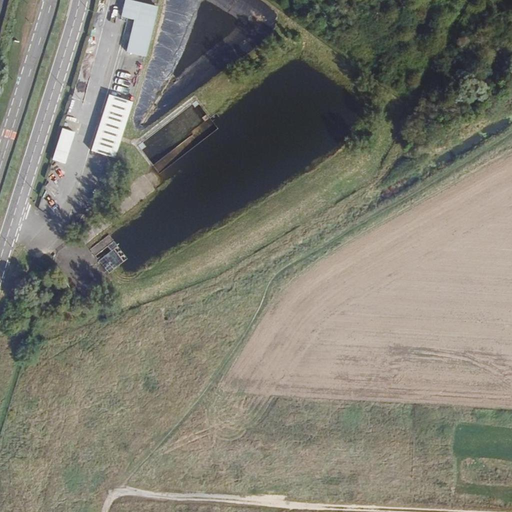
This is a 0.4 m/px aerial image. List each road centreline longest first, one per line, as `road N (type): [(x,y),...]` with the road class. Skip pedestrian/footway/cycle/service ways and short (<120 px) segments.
road 1 (track): [(122,489),(418,511)]
road 2 (unknown): [(11,225),(47,235),(64,224),(115,9)]
